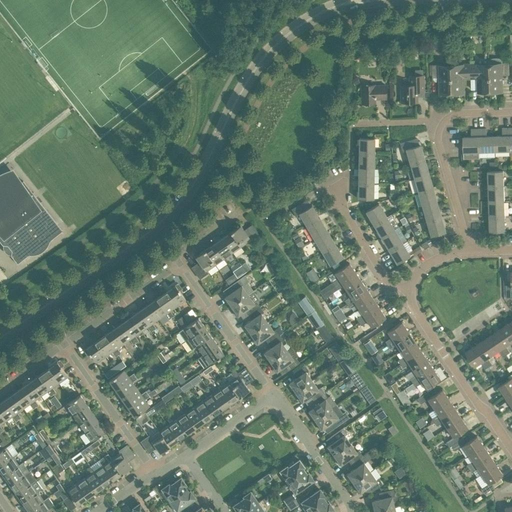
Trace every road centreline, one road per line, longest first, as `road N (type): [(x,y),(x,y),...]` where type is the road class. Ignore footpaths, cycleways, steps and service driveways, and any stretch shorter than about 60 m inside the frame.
road 1 (tertiary): [(0,340),(142,244),(182,206),(209,167),(249,76),(283,37),(331,7)]
road 2 (residential): [(511,449),(411,307),(409,289)]
road 3 (tertiary): [(331,7),(500,0)]
road 4 (residential): [(156,475),(65,344)]
road 5 (residential): [(274,391),(182,262)]
road 6 (residential): [(353,511),(274,391)]
road 7 (residential): [(65,344),(182,262)]
road 8 (residential): [(409,289),(387,283),(330,185)]
road 9 (residential): [(439,120),(468,249)]
